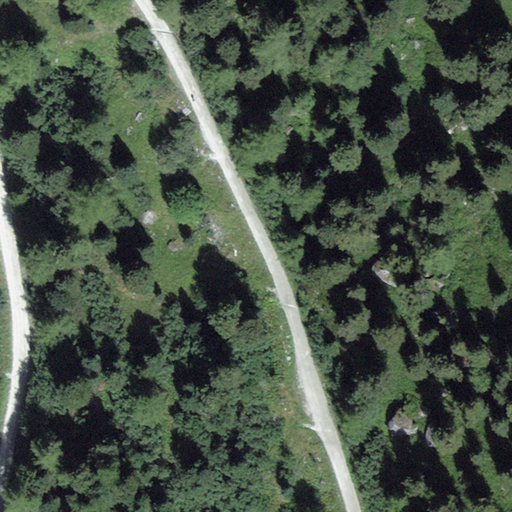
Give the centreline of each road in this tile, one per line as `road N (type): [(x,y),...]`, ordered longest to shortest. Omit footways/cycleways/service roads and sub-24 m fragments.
road 1 (track): [(141,0),(182,67),(270,257),(354,511)]
road 2 (track): [(0,491),(21,358),(0,189)]
